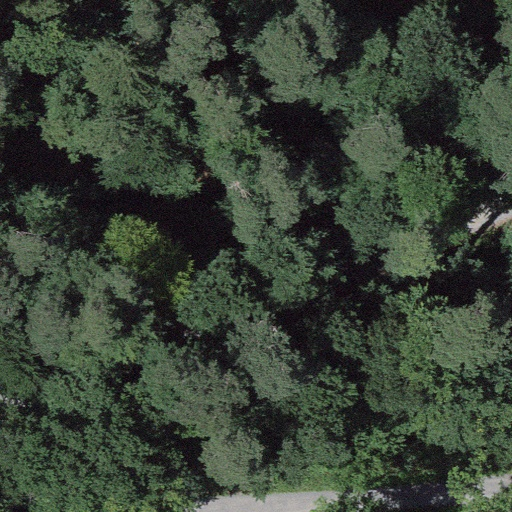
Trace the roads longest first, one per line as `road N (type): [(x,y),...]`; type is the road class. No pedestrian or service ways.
road 1 (track): [(511,204),(0,404)]
road 2 (track): [(511,490),(196,511)]
